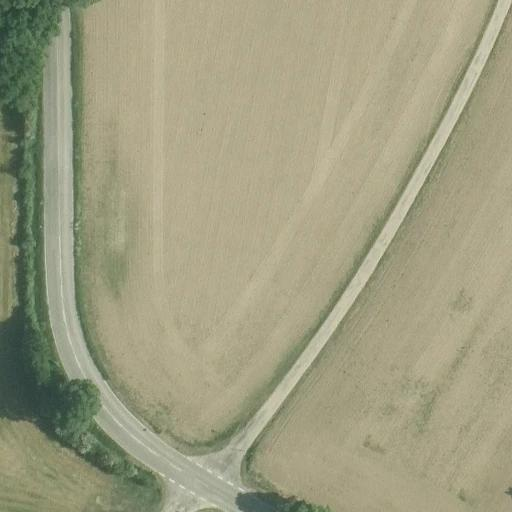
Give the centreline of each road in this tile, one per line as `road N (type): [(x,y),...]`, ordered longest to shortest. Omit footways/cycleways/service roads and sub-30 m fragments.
road 1 (residential): [(511,3),(432,178),(206,494)]
road 2 (secondary): [(50,0),(54,250),(74,368),(119,436),(206,494)]
